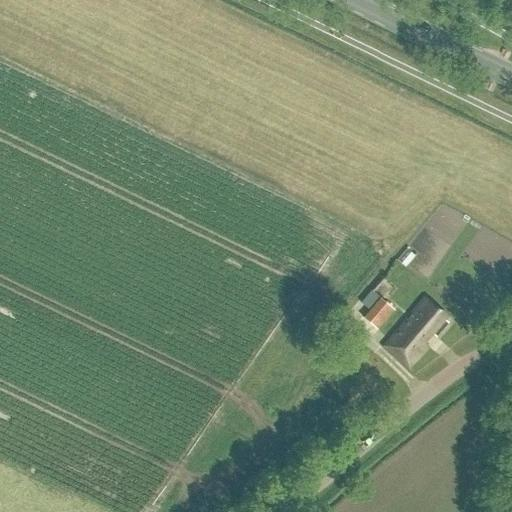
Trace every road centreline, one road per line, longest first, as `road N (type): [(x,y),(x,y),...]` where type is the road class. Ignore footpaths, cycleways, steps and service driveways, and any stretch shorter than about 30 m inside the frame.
road 1 (unclassified): [(282,511),(422,396),(511,340)]
road 2 (secondary): [(511,76),(356,0)]
